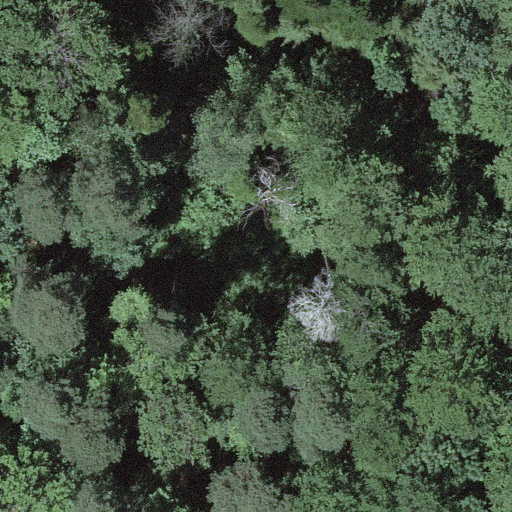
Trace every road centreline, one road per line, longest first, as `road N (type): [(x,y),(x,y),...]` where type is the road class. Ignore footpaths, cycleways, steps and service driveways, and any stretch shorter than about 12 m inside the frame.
road 1 (track): [(511,47),(433,389),(419,511)]
road 2 (track): [(0,336),(114,511)]
